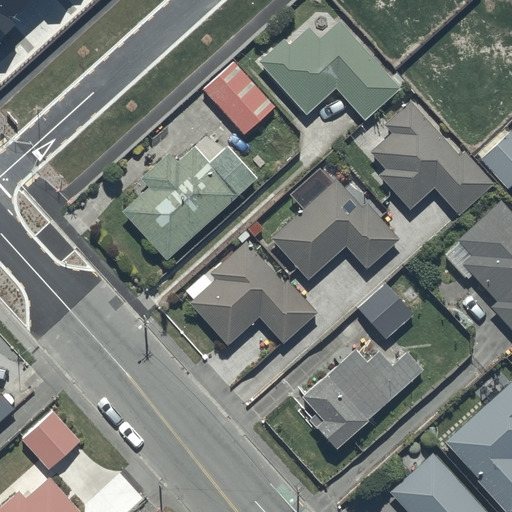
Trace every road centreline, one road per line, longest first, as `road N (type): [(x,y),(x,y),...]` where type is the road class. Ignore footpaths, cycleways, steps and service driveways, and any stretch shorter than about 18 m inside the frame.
road 1 (tertiary): [(252,511),(0,231)]
road 2 (residential): [(195,0),(0,176)]
